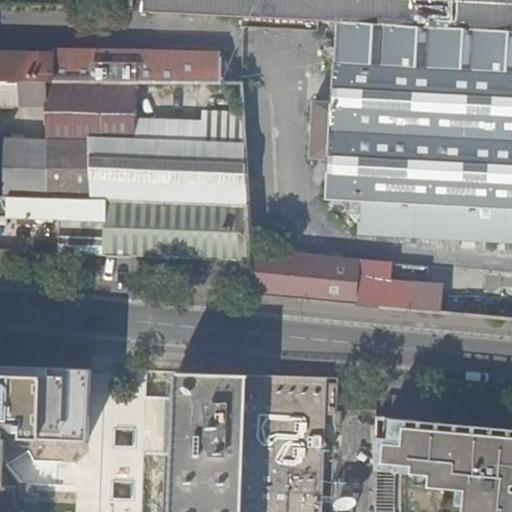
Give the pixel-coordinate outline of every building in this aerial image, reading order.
[(511,0),(145,0),(145,11),(511,32),(511,0)] [(511,40),(342,30),(328,198),(366,200),(364,237),(511,242),(511,40)] [(0,83),(133,84),(220,85),(220,58),(0,53),(0,83)] [(0,105),(46,106),(47,141),(3,140),(4,199),(247,206),(242,112),(201,113),(201,121),(136,121),(133,84),(0,83),(0,105)] [(0,219),(60,221),(59,254),(250,261),(249,248),(247,206),(4,199),(0,198),(0,219)] [(393,262),(249,248),(250,261),(252,296),(389,309),(391,290),(393,262)] [(428,294),(391,290),(389,309),(393,309),(426,312),(428,294)] [(426,312),(442,314),(444,296),(428,294),(426,312)] [(89,370),(0,366),(0,469),(1,439),(0,439),(0,431),(19,432),(19,438),(86,441),(89,370)] [(240,511),(245,376),(176,374),(171,511),(240,511)] [(321,511),(325,379),(245,376),(240,511),(321,511)] [(511,429),(411,420),(408,447),(405,447),(404,461),(407,461),(406,473),(422,475),(422,481),(451,484),(450,491),(458,491),(455,511),(511,511),(511,510),(508,510),(510,492),(507,492),(507,485),(511,485),(511,429)]
